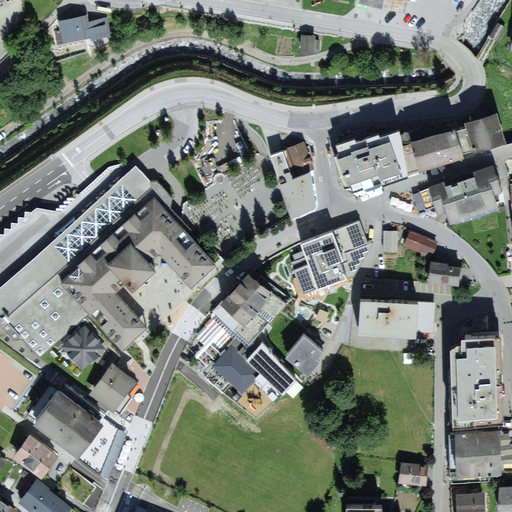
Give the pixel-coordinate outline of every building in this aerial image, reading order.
[(412,0),(362,0),(362,3),(410,13),(412,0)] [(90,15),(62,22),(67,44),(95,37),(96,40),(114,36),(110,18),(92,22),(90,15)] [(504,27),(497,24),(490,37),(496,40),(504,27)] [(321,37),(303,36),(302,55),(321,55),(321,37)] [(492,113),(464,122),(466,130),(457,132),(464,154),(472,151),(474,157),(509,147),(498,111),(492,113)] [(456,129),(411,142),(420,172),(465,159),(464,154),(457,132),(456,129)] [(358,140),(341,144),(344,154),(335,157),(345,190),(351,187),(355,195),(407,176),(403,145),(401,130),(359,144),(358,140)] [(403,145),(407,176),(420,172),(411,142),(403,145)] [(283,150),(293,178),(314,171),(304,143),(283,150)] [(36,209),(0,238),(0,288),(136,166),(153,183),(169,171),(149,149),(124,164),(109,168),(97,177),(94,182),(85,189),(56,212),(36,209)] [(270,155),(292,221),(315,210),(317,205),(314,171),(293,178),(283,150),(270,155)] [(0,314),(4,319),(41,360),(91,314),(61,282),(156,196),(169,211),(172,199),(157,183),(153,183),(150,180),(136,166),(0,288),(0,314)] [(495,168),(429,188),(430,189),(420,192),(426,211),(435,208),(437,214),(447,211),(451,223),(507,206),(495,168)] [(156,196),(61,282),(91,314),(122,349),(147,327),(117,293),(124,286),(132,295),(145,282),(156,272),(149,264),(161,253),(192,287),(218,265),(169,211),(156,196)] [(369,250),(359,221),(302,242),(307,256),(292,261),(304,294),(355,276),(369,250)] [(439,242),(410,230),(403,246),(432,258),(439,242)] [(398,231),(384,231),(384,252),(398,252),(398,231)] [(462,267),(432,262),(429,281),(458,286),(462,267)] [(214,313),(248,344),(278,310),(284,304),(250,273),(214,313)] [(433,333),(435,304),(360,299),(357,335),(416,339),(416,332),(433,333)] [(328,313),(319,310),(316,319),(324,322),(328,313)] [(4,319),(0,314),(0,342),(61,388),(102,420),(106,414),(109,410),(41,360),(4,319)] [(213,317),(196,336),(215,353),(232,334),(213,317)] [(109,348),(86,324),(61,346),(84,373),(105,352),(109,348)] [(323,349),(305,334),(286,356),(309,375),(321,362),(316,357),(323,349)] [(503,380),(500,334),(457,337),(457,345),(451,351),(456,427),(506,424),(503,380)] [(32,425),(61,388),(0,342),(0,411),(0,412),(5,405),(32,425)] [(262,345),(248,359),(285,394),(298,380),(262,345)] [(230,348),(212,366),(241,394),(259,376),(230,348)] [(122,415),(143,383),(112,362),(90,393),(122,415)] [(102,420),(61,388),(32,425),(76,459),(102,420)] [(108,480),(125,434),(102,420),(76,459),(108,480)] [(334,452),(342,442),(317,423),(310,433),(334,452)] [(499,431),(455,434),(457,478),(502,476),(502,466),(511,465),(511,449),(507,434),(500,435),(499,431)] [(31,436),(15,457),(42,478),(58,457),(31,436)] [(429,465),(400,463),(398,485),(427,487),(429,465)] [(71,470),(59,487),(83,505),(95,488),(71,470)] [(71,511),(74,509),(38,480),(20,503),(32,511),(71,511)] [(511,511),(511,487),(500,487),(498,511),(511,511)] [(486,511),(486,494),(459,495),(459,511),(486,511)] [(17,511),(18,511),(0,498),(0,511),(17,511)]
